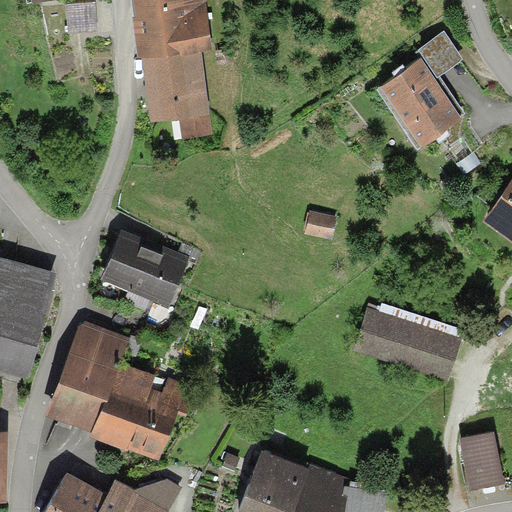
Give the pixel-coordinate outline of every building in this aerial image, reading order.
[(139,49),(143,49),(201,42),(211,41),(205,0),(136,0),(138,9),(133,9),(136,30),(139,49)] [(426,49),(438,68),(461,53),(444,26),(421,41),(426,49)] [(146,75),(151,110),(179,108),(208,105),(201,42),(143,49),(146,75)] [(426,49),(377,80),(416,137),(464,109),(448,83),(438,68),(426,49)] [(208,105),(179,108),(181,135),(213,133),(208,105)] [(511,172),(485,211),(511,230),(511,172)] [(331,214),(309,211),(306,228),(328,231),(331,214)] [(190,252),(122,222),(101,268),(131,282),(124,296),(146,306),(153,291),(169,298),(190,252)] [(0,363),(27,371),(57,264),(11,251),(0,248),(0,363)] [(459,333),(366,303),(353,344),(446,374),(459,333)] [(187,407),(195,386),(121,356),(131,334),(86,315),(78,322),(45,406),(93,425),(91,430),(128,444),(129,441),(133,443),(159,453),(178,404),(187,407)] [(0,492),(7,493),(10,421),(0,420),(0,492)] [(460,434),(471,483),(504,476),(494,427),(460,434)] [(344,511),(351,475),(264,440),(236,511),(239,511),(344,511)] [(68,463),(37,511),(164,511),(168,505),(134,484),(115,473),(106,487),(68,463)] [(168,475),(134,484),(168,505),(182,483),(168,475)] [(351,475),(344,511),(383,511),(389,482),(351,475)]
